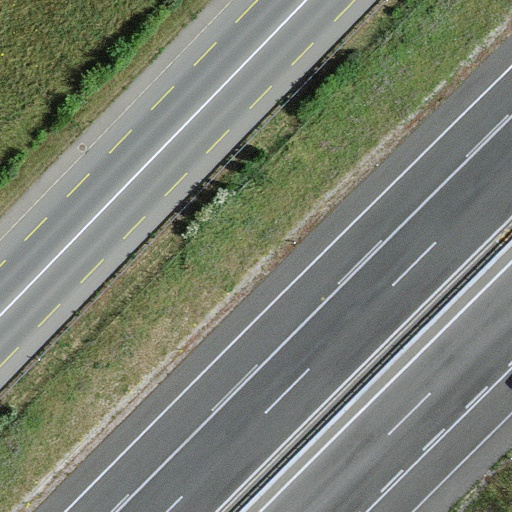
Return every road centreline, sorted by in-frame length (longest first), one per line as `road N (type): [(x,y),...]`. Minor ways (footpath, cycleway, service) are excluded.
road 1 (motorway): [(511,166),(162,511)]
road 2 (primary): [(304,0),(0,317)]
road 3 (motorway): [(315,511),(494,333)]
